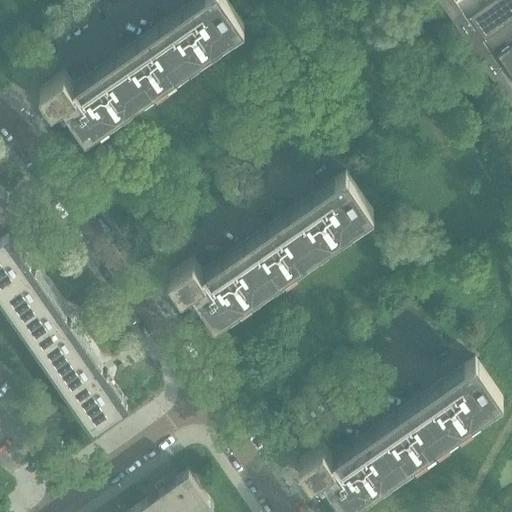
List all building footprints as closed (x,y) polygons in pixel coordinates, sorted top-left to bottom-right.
[(65,69),(40,86),(53,105),(64,121),(74,114),(76,116),(87,132),(108,117),(129,102),(153,85),(176,69),(200,53),(225,36),(244,22),(228,0),(192,0),(74,83),(65,69)] [(511,0),(489,0),(472,12),(487,33),(511,15),(511,0)] [(475,30),(463,13),(452,20),(464,37),(475,30)] [(511,42),(497,54),(511,74),(511,42)] [(502,70),(490,52),(480,60),(492,77),(502,70)] [(269,134),(291,120),(284,110),(263,124),(269,134)] [(276,144),(298,130),(291,120),(269,134),(276,144)] [(283,154),(304,139),(298,130),(276,144),(283,154)] [(290,164),(311,149),(304,139),(283,154),(290,164)] [(297,174),(318,159),(311,149),(290,164),(297,174)] [(194,255),(170,272),(182,290),(193,307),(203,300),(216,318),(237,303),(260,287),(283,271),(305,256),(329,239),(352,223),(373,208),(349,173),(346,169),(203,269),(194,255)] [(7,233),(0,237),(0,290),(18,316),(49,294),(35,272),(33,271),(31,267),(29,264),(26,260),(14,242),(10,236),(7,233)] [(49,294),(18,316),(32,337),(53,367),(85,345),(70,324),(69,322),(66,318),(65,316),(64,314),(49,294)] [(399,320),(420,305),(413,296),(392,310),(399,320)] [(406,330),(427,315),(420,305),(399,320),(406,330)] [(412,339),(433,325),(427,315),(406,330),(412,339)] [(419,349),(440,334),(433,325),(412,339),(419,349)] [(426,360),(448,345),(440,334),(419,349),(426,360)] [(85,345),(53,367),(74,397),(92,422),(95,427),(127,405),(125,402),(124,401),(106,375),(105,373),(104,372),(101,367),(100,366),(85,345)] [(323,441),(299,458),(311,476),(323,492),(333,485),(345,503),(367,489),(368,487),(392,471),(414,456),(438,439),(460,423),(484,407),(502,394),(479,361),(479,360),(475,355),(332,455),(323,441)] [(301,437),(291,422),(272,435),(282,450),(301,437)] [(141,511),(200,511),(213,503),(189,468),(137,505),(141,511)]
